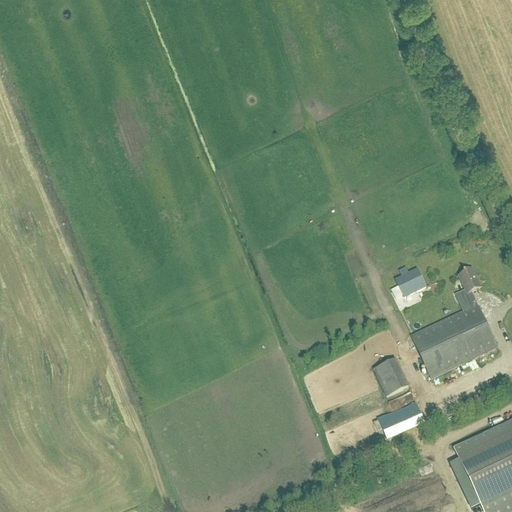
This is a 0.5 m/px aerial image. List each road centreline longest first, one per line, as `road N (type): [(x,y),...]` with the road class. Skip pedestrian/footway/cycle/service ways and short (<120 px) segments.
road 1 (tertiary): [(511,234),(437,77),(410,0)]
road 2 (track): [(511,407),(303,511)]
